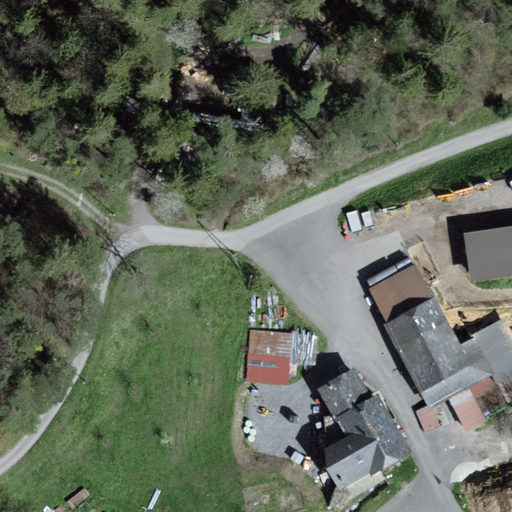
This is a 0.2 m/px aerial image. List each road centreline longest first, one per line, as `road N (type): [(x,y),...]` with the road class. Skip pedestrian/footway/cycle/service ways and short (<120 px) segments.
road 1 (unclassified): [(234,238),(158,235),(124,245),(107,270),(74,374),(0,467)]
road 2 (unclassified): [(453,511),(340,340),(234,238)]
road 3 (unclassified): [(511,123),(234,238)]
road 4 (track): [(511,208),(449,220),(416,236),(309,310)]
road 5 (track): [(127,244),(77,197),(0,164)]
